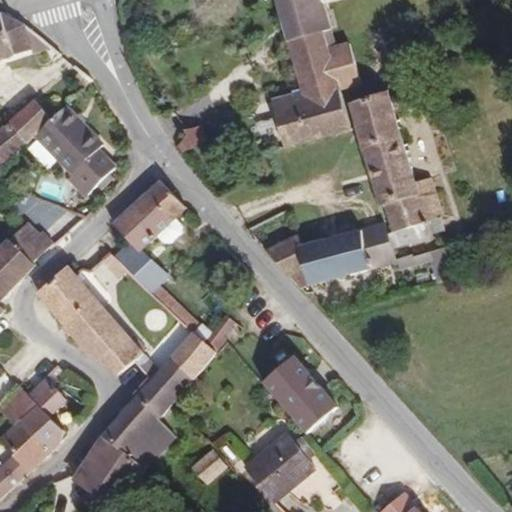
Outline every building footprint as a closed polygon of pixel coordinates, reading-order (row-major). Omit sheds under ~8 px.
[(332,17),(328,0),(283,0),(309,104),(299,105),(297,97),(279,101),(291,152),(353,137),(342,101),(349,98),(359,95),(350,58),(332,62),(328,47),(337,45),(332,17)] [(372,6),(371,0),(328,0),(332,17),(372,6)] [(14,20),(0,24),(0,71),(42,57),(61,71),(71,60),(43,37),(14,20)] [(103,85),(94,77),(87,85),(95,94),(103,85)] [(76,111),(86,102),(71,88),(2,145),(22,166),(48,140),(76,111)] [(389,105),(354,114),(384,207),(390,206),(397,228),(402,244),(424,238),(422,232),(446,224),(439,199),(443,197),(439,188),(419,193),(389,105)] [(115,150),(76,111),(48,140),(86,179),(82,183),(99,201),(110,189),(111,189),(121,178),(127,171),(112,154),(115,150)] [(195,135),(199,142),(205,150),(217,145),(209,131),(195,135)] [(199,142),(187,153),(194,159),(205,150),(199,142)] [(22,166),(2,145),(0,143),(0,189),(2,187),(22,166)] [(125,182),(121,178),(111,189),(114,192),(125,182)] [(144,249),(152,258),(171,239),(184,224),(195,211),(173,187),(127,231),(144,249)] [(184,224),(171,239),(181,248),(192,236),(191,232),(184,224)] [(454,288),(469,283),(458,250),(423,260),(419,247),(404,253),(402,244),(397,228),(313,251),(309,240),(280,256),(315,292),(422,262),(425,270),(448,265),(454,288)] [(0,338),(22,318),(14,309),(53,271),(50,266),(61,254),(48,241),(37,231),(0,265),(0,338)] [(48,241),(61,254),(65,248),(53,235),(48,241)] [(144,249),(130,262),(140,271),(152,258),(144,249)] [(140,271),(166,297),(179,284),(152,258),(140,271)] [(132,379),(145,365),(156,354),(84,271),(54,299),(99,357),(132,379)] [(217,348),(224,356),(246,325),(239,318),(217,348)] [(205,336),(179,366),(202,390),(227,358),(224,356),(217,348),(205,336)] [(305,364),(274,389),(318,441),(348,413),(305,364)] [(179,366),(118,441),(121,443),(161,474),(168,479),(181,465),(178,460),(190,445),(175,425),(202,390),(179,366)] [(59,416),(64,421),(80,405),(59,382),(40,399),(51,410),(59,416)] [(40,399),(34,393),(15,411),(30,429),(17,442),(44,472),(63,454),(36,424),(51,410),(40,399)] [(59,416),(51,410),(36,424),(63,454),(73,444),(75,431),(64,421),(59,416)] [(277,430),(233,468),(266,506),(309,469),(277,430)] [(161,474),(121,443),(100,472),(102,475),(94,484),(101,490),(122,504),(126,506),(161,474)] [(92,501),(105,511),(116,511),(122,504),(101,490),(92,501)] [(200,511),(191,503),(187,508),(190,511),(189,511),(200,511)]
